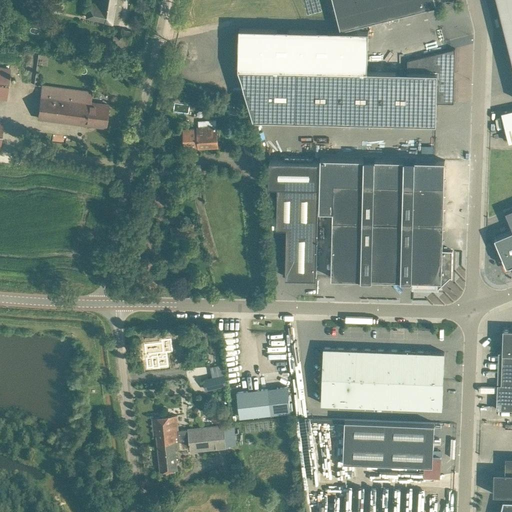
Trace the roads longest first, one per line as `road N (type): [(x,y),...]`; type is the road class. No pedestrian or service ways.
road 1 (unclassified): [(114,303),(470,310)]
road 2 (unclassified): [(470,310),(482,33),(474,0)]
road 3 (unclassified): [(114,303),(116,223),(167,0)]
road 4 (unclassified): [(136,511),(114,303)]
road 5 (unclassified): [(464,511),(470,310)]
